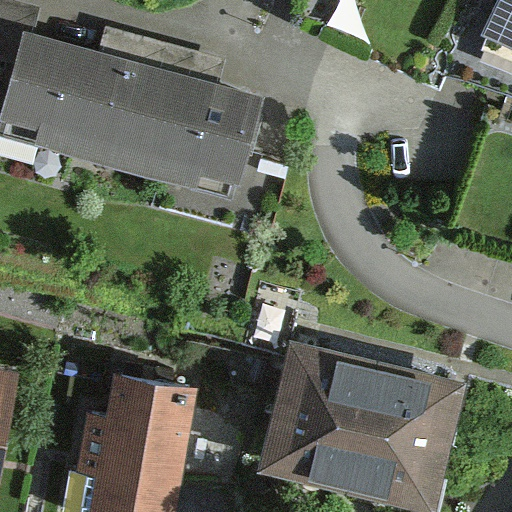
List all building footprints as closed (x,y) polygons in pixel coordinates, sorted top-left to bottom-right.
[(511,0),(499,0),(490,21),(511,31),(511,0)] [(142,54),(32,23),(8,108),(118,140),(142,54)] [(252,85),(142,54),(118,140),(228,171),(252,85)] [(467,367),(289,323),(258,448),(436,492),(467,367)] [(112,406),(95,402),(76,502),(129,511),(164,511),(189,378),(120,365),(112,406)]
